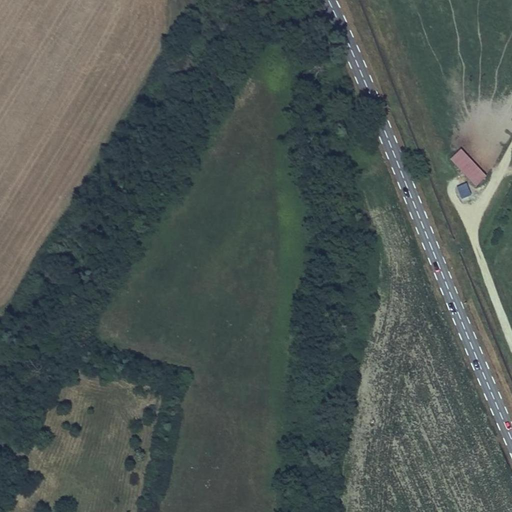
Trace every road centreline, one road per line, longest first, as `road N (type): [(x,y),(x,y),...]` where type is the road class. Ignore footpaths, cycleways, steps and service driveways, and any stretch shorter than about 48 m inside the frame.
road 1 (secondary): [(328,0),(511,440)]
road 2 (track): [(511,336),(473,216),(511,132)]
